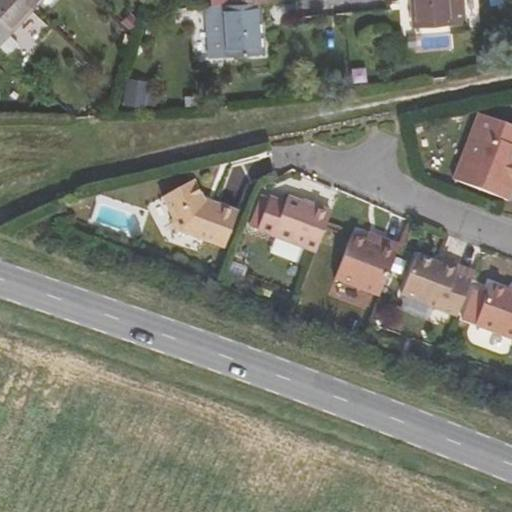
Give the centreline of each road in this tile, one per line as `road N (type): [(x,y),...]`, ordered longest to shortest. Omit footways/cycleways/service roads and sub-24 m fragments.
road 1 (secondary): [(0,280),(511,462)]
road 2 (track): [(511,73),(109,171),(0,214)]
road 3 (residential): [(365,177),(511,240)]
